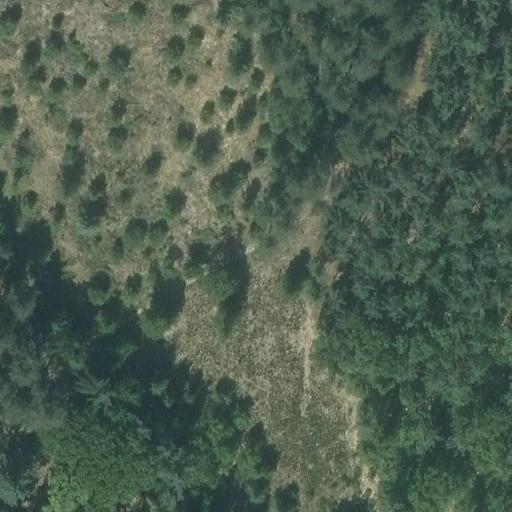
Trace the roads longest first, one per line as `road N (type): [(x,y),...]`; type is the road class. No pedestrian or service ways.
road 1 (track): [(0,145),(79,425)]
road 2 (track): [(79,425),(163,511)]
